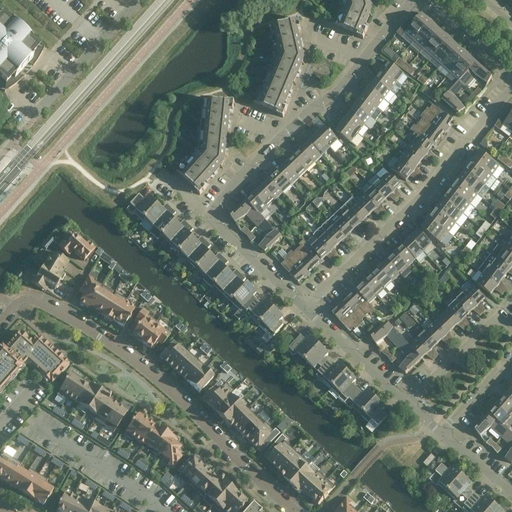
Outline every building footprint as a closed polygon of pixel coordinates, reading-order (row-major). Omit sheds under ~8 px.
[(337,0),(338,2),(338,7),(338,8),(337,13),(332,24),(358,35),(357,37),(358,37),(363,39),(362,39),(363,40),(368,26),(363,24),(368,13),(368,7),(366,0),(337,0)] [(413,24),(409,20),(397,33),(411,45),(431,22),(426,19),(422,15),(413,24)] [(292,23),(269,28),(265,29),(270,51),(271,57),(270,62),(252,102),(278,113),(277,116),(278,115),(282,117),(282,118),(283,118),(288,105),(292,95),(307,60),(301,32),(298,18),(297,18),(298,19),(293,20),(292,19),(292,20),(292,23)] [(8,89),(9,89),(16,84),(22,78),(21,78),(17,75),(30,61),(34,64),(33,65),(34,65),(39,58),(43,51),(42,50),(42,52),(35,50),(36,49),(29,43),(31,41),(32,40),(12,23),(11,23),(12,24),(10,26),(3,19),(0,22),(0,76),(6,82),(7,82),(9,88),(8,89)] [(431,22),(411,45),(419,53),(440,31),(436,27),(431,22)] [(440,31),(419,53),(428,61),(449,38),(444,35),(440,31)] [(449,38),(428,61),(437,70),(458,47),(453,43),(449,38)] [(458,47),(437,70),(446,78),(467,54),(462,51),(458,47)] [(467,54),(446,78),(455,85),(458,81),(459,81),(475,63),(471,59),(467,54)] [(405,71),(408,66),(402,61),(398,66),(405,71)] [(408,78),(389,63),(386,67),(384,69),(382,68),(383,67),(377,64),(375,66),(401,86),(408,78)] [(475,63),(459,81),(466,88),(476,76),(488,84),(492,78),(475,63)] [(401,86),(375,66),(374,67),(373,70),(377,74),(378,74),(380,75),(378,77),(376,80),(395,95),(401,86)] [(405,71),(411,76),(415,71),(408,66),(405,71)] [(417,80),(424,85),(427,80),(421,75),(417,80)] [(395,95),(376,80),(373,84),(371,86),(370,85),(370,84),(364,81),(362,83),(388,104),(395,95)] [(458,81),(455,85),(442,100),(459,115),(465,110),(456,99),(466,88),(459,81),(458,81)] [(388,104),(362,83),(360,86),(364,91),(365,90),(367,91),(365,94),(363,98),(382,112),(388,104)] [(429,98),(432,93),(426,88),(422,93),(429,98)] [(473,94),(476,97),(482,92),(478,88),(473,94)] [(429,98),(435,103),(438,98),(432,93),(429,98)] [(468,100),(472,104),(476,97),(473,94),(468,100)] [(382,112),(363,98),(360,101),(358,103),(356,102),(357,101),(351,98),(349,100),(375,121),(382,112)] [(228,103),(204,100),(200,100),(195,147),(193,152),(176,171),(197,189),(195,191),(195,192),(196,191),(200,195),(199,195),(200,196),(209,185),(224,168),(228,158),(231,125),(233,115),(234,101),(233,102),(228,101),(229,100),(228,100),(228,103)] [(375,121),(349,100),(347,104),(351,108),(352,108),(354,108),(352,111),(349,115),(368,129),(375,121)] [(452,120),(435,107),(433,106),(430,110),(428,109),(428,108),(424,113),(446,129),(452,120)] [(495,126),(509,137),(511,133),(511,113),(510,116),(506,112),(495,126)] [(446,129),(424,113),(420,118),(421,118),(423,119),(420,123),(439,138),(446,129)] [(368,129),(349,115),(347,118),(345,121),(343,119),(344,118),(338,115),(335,118),(362,138),(368,129)] [(362,138),(335,118),(334,121),(338,126),(339,125),(340,126),(339,128),(336,132),(355,147),(362,138)] [(439,138),(420,123),(416,127),(415,126),(415,125),(411,130),(415,133),(433,147),(439,138)] [(342,145),(325,127),(322,130),(319,132),(318,131),(319,130),(314,126),(311,128),(334,152),(342,145)] [(334,152),(311,128),(308,131),(312,136),(313,136),(314,137),(313,139),(309,142),(322,155),(329,148),(333,153),(334,152)] [(415,133),(415,134),(409,142),(412,144),(433,161),(435,158),(431,153),(430,154),(428,153),(430,150),(433,147),(415,133)] [(322,155),(309,142),(306,145),(304,147),(302,146),(303,145),(298,141),(295,143),(314,163),(322,155)] [(314,163),(295,143),(293,146),(296,151),(297,151),(299,152),(297,154),(294,157),(306,170),(314,163)] [(433,161),(412,144),(405,153),(419,164),(422,160),(424,158),(426,160),(425,161),(431,164),(433,161)] [(476,157),(472,161),(497,180),(504,170),(480,152),(476,157)] [(419,164),(405,153),(399,161),(394,157),(394,158),(420,178),(422,175),(418,170),(417,171),(415,170),(417,167),(419,164)] [(504,164),(508,159),(501,154),(498,159),(504,164)] [(306,170),(294,157),(290,160),(288,162),(287,160),(282,156),(280,158),(299,177),(306,170)] [(299,177),(280,158),(279,158),(277,161),(281,166),(281,165),(283,167),(281,169),(278,172),(291,185),(299,177)] [(420,178),(394,158),(387,167),(406,181),(409,177),(411,175),(412,177),(412,178),(418,181),(420,178)] [(497,180),(472,161),(469,167),(465,171),(489,190),(497,180)] [(400,185),(384,168),(376,176),(399,200),(401,197),(397,192),(397,193),(395,191),(397,189),(400,185)] [(291,185),(278,172),(275,175),(272,177),(271,175),(272,175),(267,171),(264,172),(283,192),(291,185)] [(489,190),(465,171),(462,176),(457,180),(482,199),(489,190)] [(283,192),(264,172),(264,173),(261,176),(265,181),(266,180),(267,181),(266,184),(263,186),(275,200),(283,192)] [(399,200),(376,176),(368,183),(384,201),(388,198),(390,196),(391,198),(396,202),(399,200)] [(482,199),(457,180),(454,186),(451,190),(475,209),(482,199)] [(372,188),(364,195),(383,215),(385,212),(382,207),(381,207),(379,206),(381,204),(384,201),(368,183),(368,184),(372,188)] [(275,200),(263,186),(259,190),(257,192),(255,190),(256,189),(251,186),(249,187),(268,207),(275,200)] [(268,207),(249,187),(248,188),(246,191),(249,196),(250,195),(252,196),(250,199),(247,202),(259,215),(260,215),(259,215),(268,207)] [(475,209),(451,190),(447,195),(442,199),(467,218),(475,209)] [(8,192),(0,200),(0,205),(10,194),(8,192)] [(364,195),(356,202),(369,216),(372,213),(375,211),(376,212),(375,213),(380,217),(383,215),(364,195)] [(134,214),(143,222),(158,205),(156,199),(153,201),(149,197),(145,201),(140,196),(126,210),(132,216),(134,214)] [(344,205),(348,210),(368,230),(370,227),(366,222),(365,222),(364,221),(366,219),(369,216),(356,202),(352,198),(344,205)] [(467,218),(442,199),(439,205),(436,209),(460,228),(467,218)] [(259,215),(247,202),(231,217),(235,223),(247,215),(257,226),(264,220),(260,215),(259,215)] [(500,213),(504,207),(499,203),(495,209),(500,213)] [(158,205),(143,222),(144,220),(153,228),(171,209),(167,204),(163,208),(164,208),(163,210),(158,205)] [(336,213),(341,217),(353,231),(356,227),(359,226),(360,227),(359,228),(364,232),(368,230),(348,210),(344,205),(336,213)] [(171,209),(153,228),(150,232),(158,240),(161,237),(176,221),(170,217),(172,216),(173,216),(176,213),(171,209)] [(460,228),(436,209),(433,214),(428,218),(453,237),(460,228)] [(500,213),(495,209),(489,216),(494,220),(500,213)] [(328,220),(333,225),(352,245),(354,242),(351,237),(350,237),(348,236),(350,234),(353,231),(341,217),(336,213),(328,220)] [(453,237),(428,218),(425,224),(421,229),(445,247),(453,237)] [(281,238),(264,220),(257,226),(268,237),(259,248),(265,253),(281,238)] [(321,228),(325,232),(338,246),(341,242),(343,241),(344,242),(344,243),(349,247),(352,245),(333,225),(328,220),(321,228)] [(176,221),(161,237),(170,245),(189,225),(184,221),(181,224),(182,225),(180,226),(176,221)] [(479,239),(489,226),(484,222),(475,235),(479,239)] [(189,225),(170,245),(179,253),(193,238),(188,234),(189,232),(190,233),(193,230),(189,225)] [(247,236),(250,233),(245,227),(241,231),(247,236)] [(338,246),(325,232),(321,228),(313,235),(317,240),(336,260),(338,257),(335,252),(334,252),(332,251),(334,249),(338,246)] [(407,230),(404,232),(427,256),(436,249),(419,231),(415,235),(413,236),(412,235),(412,234),(407,230)] [(427,256),(404,232),(402,235),(406,240),(408,241),(406,243),(403,246),(415,259),(423,252),(427,257),(427,256)] [(247,236),(251,242),(256,238),(250,233),(247,236)] [(92,252),(95,249),(88,243),(86,245),(75,235),(66,244),(63,241),(58,247),(69,257),(73,252),(84,261),(88,257),(89,258),(93,253),(92,252)] [(193,238),(179,253),(181,252),(189,260),(187,261),(188,261),(206,242),(202,237),(198,241),(199,241),(198,243),(193,238)] [(303,240),(303,241),(322,260),(325,257),(328,256),(329,257),(328,258),(333,262),(336,260),(317,240),(310,247),(303,240)] [(322,260),(303,241),(299,245),(300,245),(301,246),(297,250),(314,268),(322,260)] [(465,258),(475,245),(470,241),(460,254),(465,258)] [(511,242),(509,241),(503,249),(511,256),(511,242)] [(206,242),(188,261),(196,270),(211,254),(205,250),(207,249),(211,246),(206,242)] [(415,259),(403,246),(400,249),(397,251),(396,250),(397,249),(392,245),(389,247),(408,267),(415,259)] [(511,256),(503,249),(498,246),(491,254),(496,258),(511,270),(511,256)] [(408,267),(389,247),(386,250),(390,255),(391,255),(392,256),(391,258),(387,261),(400,274),(408,267)] [(314,268),(297,250),(293,254),(292,252),(292,251),(287,256),(306,275),(314,268)] [(65,267),(69,262),(54,253),(50,258),(49,257),(42,268),(62,280),(65,276),(61,274),(65,267)] [(211,254),(196,270),(205,278),(224,258),(219,254),(216,257),(216,258),(215,259),(211,254)] [(511,270),(496,258),(491,254),(485,263),(489,267),(504,277),(507,274),(509,272),(510,273),(510,274),(511,275),(511,270)] [(306,275),(287,256),(283,260),(284,260),(285,261),(281,265),(298,283),(306,275)] [(224,258),(205,278),(207,277),(215,284),(214,286),(228,271),(223,267),(224,265),(225,266),(228,262),(224,258)] [(400,274),(387,261),(384,264),(382,266),(380,265),(381,264),(376,260),(373,262),(392,282),(400,274)] [(392,282),(373,262),(371,265),(374,270),(375,270),(377,271),(375,273),(372,276),(384,289),(387,293),(395,285),(392,282)] [(504,277),(489,267),(485,263),(478,271),(505,292),(506,288),(502,284),(501,285),(500,284),(501,281),(504,277)] [(62,280),(42,268),(36,278),(32,276),(29,282),(42,290),(45,292),(49,287),(54,290),(60,280),(62,281),(62,280)] [(228,271),(214,286),(222,294),(241,275),(236,270),(233,274),(234,274),(232,276),(228,271)] [(505,292),(478,271),(471,280),(490,295),(493,291),(496,289),(497,290),(496,291),(502,294),(505,292)] [(241,275),(222,294),(231,302),(248,284),(245,287),(240,283),(242,282),(246,279),(241,275)] [(384,289),(372,276),(368,279),(366,281),(365,279),(360,275),(357,277),(376,297),(384,289)] [(94,280),(88,276),(78,292),(83,296),(79,303),(86,307),(100,284),(94,280)] [(376,297),(357,277),(355,280),(359,285),(359,284),(361,286),(359,288),(356,291),(375,311),(375,310),(369,304),(376,297)] [(484,299),(468,282),(460,289),(483,314),(485,311),(481,306),(480,306),(479,305),(481,303),(484,299)] [(100,284),(86,307),(90,310),(91,308),(100,314),(110,296),(113,292),(100,284)] [(248,284),(231,302),(239,310),(239,311),(244,316),(257,301),(253,297),(257,293),(253,290),(254,287),(248,284)] [(483,314),(460,289),(459,290),(463,294),(456,301),(468,314),(472,311),(474,310),(475,311),(475,312),(480,316),(483,314)] [(375,311),(356,291),(348,299),(365,316),(369,313),(371,315),(375,311)] [(110,296),(100,314),(102,315),(101,316),(112,323),(113,322),(113,321),(124,303),(126,300),(125,299),(115,294),(115,293),(112,297),(110,296)] [(468,314),(456,301),(451,296),(444,304),(448,309),(467,329),(469,326),(466,320),(465,321),(463,320),(465,317),(468,314)] [(365,316),(348,299),(340,306),(359,326),(363,322),(361,320),(365,316)] [(261,305),(257,301),(244,316),(249,320),(251,318),(259,326),(275,309),(272,304),(269,305),(265,301),(261,305)] [(132,315),(131,315),(134,309),(124,303),(113,321),(113,322),(123,328),(128,320),(129,320),(132,315)] [(359,326),(340,306),(332,314),(349,332),(353,328),(355,330),(359,326)] [(134,321),(136,324),(138,325),(130,335),(141,343),(155,324),(157,322),(148,315),(149,314),(143,309),(134,321)] [(275,309),(259,326),(267,334),(265,336),(270,340),(283,326),(279,322),(283,318),(279,314),(280,312),(275,309)] [(467,329),(448,309),(440,316),(453,329),(456,326),(458,324),(460,326),(459,327),(464,331),(467,329)] [(453,329),(440,316),(432,323),(451,344),(454,341),(450,335),(449,336),(448,335),(449,332),(453,329)] [(405,341),(387,323),(371,338),(376,344),(387,336),(398,347),(405,341)] [(451,344),(432,323),(425,331),(437,344),(440,341),(443,339),(444,341),(443,342),(448,346),(451,344)] [(156,341),(159,343),(162,345),(170,335),(155,324),(141,343),(150,350),(156,341)] [(437,344),(425,331),(417,338),(436,359),(438,356),(434,350),(433,351),(432,350),(434,347),(437,344)] [(0,391),(26,362),(51,385),(69,365),(62,359),(59,356),(58,356),(58,355),(54,352),(47,346),(48,346),(44,343),(37,337),(31,343),(20,333),(4,350),(1,347),(0,348),(0,391)] [(306,342),(301,336),(287,351),(293,356),(296,352),(305,361),(320,346),(317,340),(314,341),(310,338),(306,342)] [(417,338),(409,346),(421,359),(425,356),(427,354),(428,356),(428,357),(433,361),(436,359),(417,338)] [(409,346),(405,341),(398,347),(408,358),(399,369),(406,374),(421,359),(409,346)] [(264,351),(269,355),(276,346),(271,342),(264,351)] [(174,349),(170,345),(159,357),(170,367),(184,351),(177,346),(174,349)] [(325,348),(320,346),(305,361),(318,373),(315,377),(328,362),(325,359),(328,355),(324,351),(325,348)] [(387,357),(391,354),(385,348),(381,352),(387,357)] [(184,351),(170,367),(180,376),(194,361),(196,359),(187,351),(186,353),(184,351)] [(387,357),(392,364),(396,359),(391,354),(387,357)] [(194,361),(180,376),(191,386),(206,368),(198,361),(196,362),(194,361)] [(334,368),(328,362),(315,377),(321,383),(323,381),(331,388),(347,372),(344,366),(342,368),(338,364),(334,368)] [(215,376),(206,368),(191,386),(199,393),(215,376)] [(347,372),(331,388),(340,396),(338,398),(344,404),(358,390),(352,385),(356,381),(352,377),(353,374),(347,372)] [(80,381),(70,374),(66,381),(65,381),(62,385),(63,386),(56,395),(66,402),(80,381)] [(89,387),(80,381),(66,402),(69,398),(78,404),(91,384),(91,383),(89,387)] [(230,395),(234,392),(225,383),(217,391),(213,387),(202,399),(214,411),(230,395)] [(100,391),(95,388),(96,387),(91,384),(78,404),(87,410),(100,391)] [(511,390),(504,384),(502,387),(506,392),(507,391),(509,392),(507,395),(504,398),(511,405),(511,390)] [(363,395),(358,390),(344,404),(350,410),(352,408),(361,416),(376,399),(374,394),(371,395),(367,391),(363,395)] [(110,397),(100,391),(87,410),(97,416),(94,420),(110,397)] [(238,403),(230,395),(214,411),(222,419),(238,403)] [(110,397),(94,420),(104,427),(118,406),(109,400),(110,397)] [(511,416),(511,405),(504,398),(501,401),(499,403),(497,402),(498,401),(493,398),(490,400),(510,418),(511,416)] [(376,399),(361,416),(369,424),(365,427),(372,433),(387,418),(381,412),(385,408),(381,404),(382,402),(376,399)] [(511,419),(510,418),(490,400),(488,403),(492,408),(492,407),(494,408),(493,411),(490,414),(503,426),(508,430),(511,425),(511,419)] [(246,411),(246,410),(238,403),(222,419),(230,427),(232,425),(232,426),(246,411)] [(118,406),(104,427),(113,433),(120,423),(121,424),(124,419),(123,419),(127,412),(118,406)] [(256,417),(248,409),(246,410),(246,411),(232,426),(241,434),(256,417)] [(134,438),(147,420),(146,420),(138,414),(132,422),(131,422),(128,426),(129,427),(125,432),(134,438)] [(503,426),(490,414),(475,431),(480,436),(491,427),(502,437),(508,430),(503,426)] [(248,441),(265,423),(257,415),(256,417),(241,434),(248,441)] [(143,445),(156,427),(147,420),(134,438),(143,445)] [(274,431),(265,423),(248,441),(260,453),(266,448),(262,444),(264,441),(267,438),(270,435),(273,432),(274,431)] [(153,449),(165,432),(156,426),(156,427),(143,445),(144,445),(145,444),(153,449)] [(511,463),(511,433),(508,430),(502,437),(511,446),(511,449),(505,459),(511,464),(511,463)] [(160,457),(174,438),(165,432),(153,449),(151,451),(160,457)] [(177,441),(174,438),(160,457),(160,458),(162,456),(170,462),(167,466),(172,470),(182,457),(177,453),(181,448),(175,444),(177,441)] [(492,448),(495,445),(490,439),(486,444),(492,448)] [(277,468),(294,450),(285,442),(284,442),(281,445),(279,448),(276,451),(273,454),(269,450),(263,456),(277,468)] [(492,448),(497,454),(501,450),(495,445),(492,448)] [(283,478),(302,457),(294,450),(277,468),(284,475),(283,477),(283,478)] [(0,478),(12,459),(3,453),(0,457),(0,478)] [(427,467),(435,458),(431,455),(429,457),(426,461),(423,464),(426,466),(427,467)] [(292,485),(310,465),(302,457),(283,478),(292,485)] [(186,485),(203,466),(194,458),(177,477),(186,485)] [(0,479),(8,484),(19,468),(21,464),(12,459),(0,478),(0,479)] [(299,494),(319,472),(318,472),(310,465),(292,485),(296,489),(295,490),(299,494)] [(449,472),(442,465),(429,480),(437,487),(439,485),(447,492),(462,475),(459,470),(457,471),(453,468),(449,472)] [(196,491),(211,474),(203,466),(186,485),(188,483),(196,491)] [(17,490),(26,473),(19,468),(8,484),(17,490)] [(25,495),(38,475),(29,469),(27,473),(26,473),(17,490),(25,495)] [(310,498),(327,480),(319,472),(299,494),(302,491),(303,492),(310,498)] [(204,498),(221,479),(219,481),(211,474),(196,491),(204,498)] [(34,501),(45,484),(47,480),(38,475),(25,495),(34,501)] [(468,478),(462,475),(447,492),(455,500),(453,502),(461,509),(475,495),(467,488),(471,484),(467,480),(468,478)] [(213,506),(230,487),(221,479),(204,498),(205,498),(206,497),(214,504),(212,505),(213,506)] [(331,492),(335,487),(327,480),(310,498),(319,506),(324,500),(331,492)] [(53,490),(45,484),(34,501),(37,503),(38,502),(43,506),(48,499),(52,493),(51,493),(53,490)] [(219,511),(222,511),(238,494),(230,487),(213,506),(219,511)] [(59,505),(55,511),(67,511),(74,496),(65,492),(62,499),(61,498),(58,505),(59,505)] [(241,508),(247,502),(238,494),(222,511),(223,511),(239,511),(242,509),(241,508)] [(482,501),(475,495),(461,509),(464,511),(488,511),(495,505),(492,499),(489,501),(485,497),(482,501)] [(78,511),(84,501),(74,496),(67,511),(78,511)] [(357,511),(350,505),(352,503),(347,498),(334,511),(357,511)] [(84,501),(78,511),(89,511),(93,505),(84,501)]
